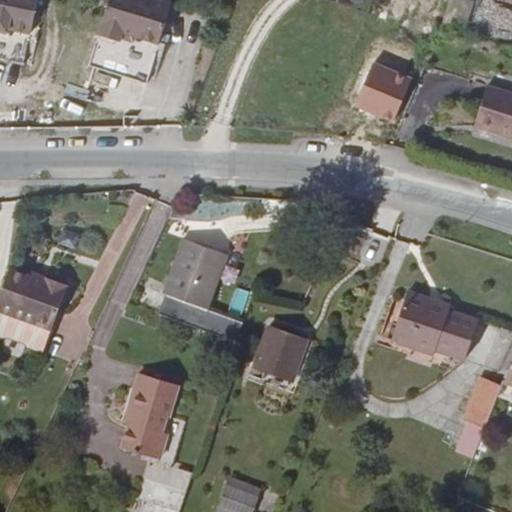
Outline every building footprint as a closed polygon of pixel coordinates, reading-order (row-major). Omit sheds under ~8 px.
[(30,32),(35,0),(0,0),(0,31),(8,33),(8,29),(30,32)] [(121,39),(127,26),(130,21),(141,26),(165,36),(180,0),(114,0),(101,30),(121,39)] [(130,21),(127,26),(139,31),(141,26),(130,21)] [(481,115),(511,127),(511,82),(494,76),(481,115)] [(155,314),(235,345),(242,325),(205,312),(224,258),(184,240),(155,314)] [(6,271),(0,287),(0,338),(41,353),(65,286),(45,280),(42,285),(29,279),(6,271)] [(42,285),(45,280),(30,275),(29,279),(42,285)] [(461,359),(475,321),(446,309),(446,306),(405,291),(387,340),(430,354),(432,349),(461,359)] [(290,384),(307,341),(267,327),(253,370),(264,375),(290,384)] [(260,385),(292,397),(313,343),(307,341),(290,384),(264,375),(260,385)] [(511,354),(500,384),(511,388),(511,354)] [(117,451),(154,463),(162,440),(156,437),(160,424),(165,425),(177,390),(135,376),(120,417),(127,420),(117,451)] [(457,420),(464,422),(480,381),(473,378),(457,420)] [(480,381),(464,422),(465,423),(482,430),(498,388),(480,381)] [(451,453),(469,461),(482,430),(465,423),(451,453)] [(218,509),(226,511),(253,511),(258,498),(226,487),(218,509)]
